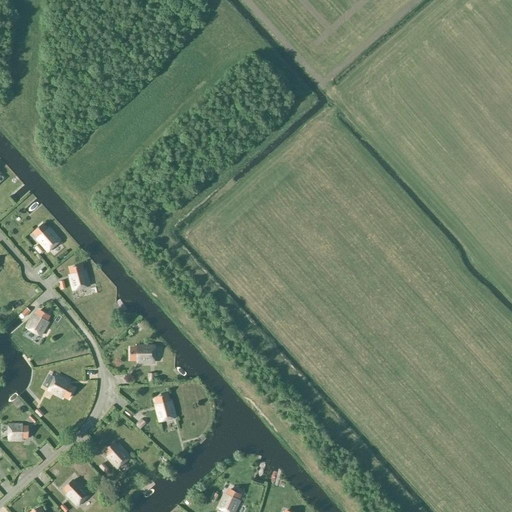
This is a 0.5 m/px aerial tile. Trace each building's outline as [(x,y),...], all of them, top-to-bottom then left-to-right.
[(42,240),(40,242),(48,252),(60,242),(48,228),(47,230),(42,225),(34,232),(42,240)] [(38,244),(34,248),(40,254),(44,250),(38,244)] [(70,268),(73,279),(71,279),(74,290),(89,286),(85,271),(82,272),(81,266),(70,268)] [(64,280),(58,282),(60,290),(66,289),(64,280)] [(30,311),(26,308),(21,314),(25,317),(30,311)] [(39,310),(34,319),(32,318),(26,328),(40,336),(48,322),(46,321),(49,316),(39,310)] [(130,359),(141,359),(141,362),(154,362),(155,347),(137,346),(137,349),(130,349),(130,359)] [(73,389),(64,384),(65,382),(55,376),(48,390),(62,397),(63,395),(69,398),(73,389)] [(156,397),(159,409),(157,409),(160,422),(175,418),(171,401),(168,401),(166,395),(156,397)] [(128,405),(126,409),(134,413),(136,408),(128,405)] [(44,414),(38,408),(34,413),(40,419),(44,414)] [(38,420),(32,414),(28,418),(34,424),(38,420)] [(146,423),(141,419),(135,425),(140,429),(146,423)] [(18,427),(18,425),(9,425),(8,440),(22,440),(22,438),(29,438),(29,427),(18,427)] [(105,450),(112,458),(110,460),(118,468),(130,458),(119,446),(117,448),(113,443),(105,450)] [(103,463),(98,467),(105,473),(109,469),(103,463)] [(64,488),(72,496),(70,497),(78,506),(89,495),(78,483),(76,485),(72,481),(64,488)] [(225,511),(233,511),(239,501),(237,499),(240,494),(230,489),(225,499),(223,498),(218,508),(225,511)] [(213,492),(209,500),(215,502),(218,495),(213,492)]
